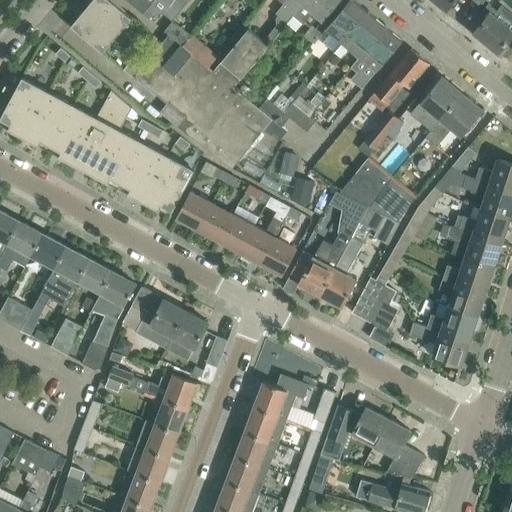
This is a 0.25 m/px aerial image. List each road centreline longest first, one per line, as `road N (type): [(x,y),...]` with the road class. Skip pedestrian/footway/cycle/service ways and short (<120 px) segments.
road 1 (residential): [(258,309),(0,169)]
road 2 (residential): [(479,428),(258,309)]
road 3 (residential): [(177,511),(258,309)]
road 4 (residential): [(511,98),(392,0)]
